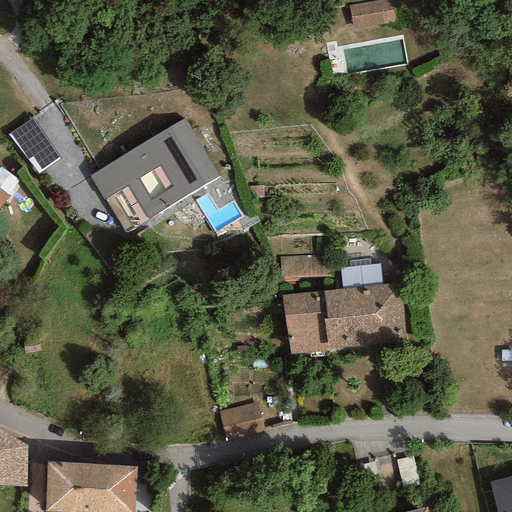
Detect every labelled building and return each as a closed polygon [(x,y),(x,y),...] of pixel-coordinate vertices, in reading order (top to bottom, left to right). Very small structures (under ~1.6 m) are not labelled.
[(389,0),(350,8),(354,28),(393,21),(389,0)] [(58,160),(31,122),(11,135),(38,174),(58,160)] [(184,122),(91,177),(104,199),(127,185),(148,219),(217,178),(184,122)] [(0,207),(9,197),(0,189),(0,207)] [(328,258),(282,261),(283,277),(329,275),(328,258)] [(342,264),(344,282),(386,279),(384,261),(342,264)] [(398,282),(322,292),(326,319),(324,319),(328,351),(405,341),(398,282)] [(326,319),(322,292),(281,297),(289,356),(328,351),(324,319),(326,319)] [(258,411),(221,418),(226,447),(263,440),(258,411)] [(0,438),(0,485),(22,486),(23,451),(0,438)] [(130,511),(132,475),(50,471),(47,511),(130,511)] [(511,511),(511,481),(492,486),(498,511),(511,511)]
